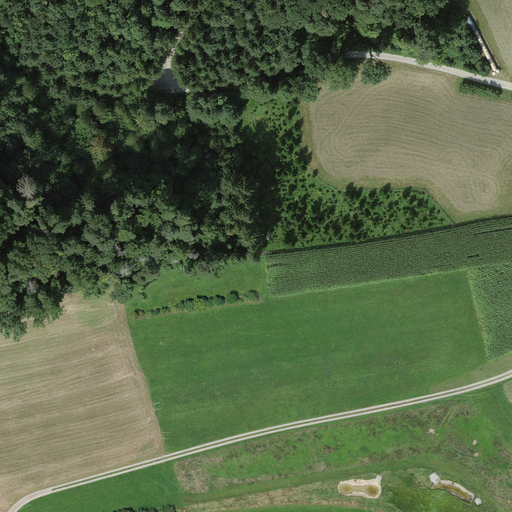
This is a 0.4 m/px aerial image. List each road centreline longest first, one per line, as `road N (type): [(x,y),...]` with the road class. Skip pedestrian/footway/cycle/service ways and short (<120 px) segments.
road 1 (track): [(10,511),(33,494),(511,374)]
road 2 (track): [(511,86),(355,54),(169,90)]
road 3 (track): [(169,90),(91,91),(0,59)]
